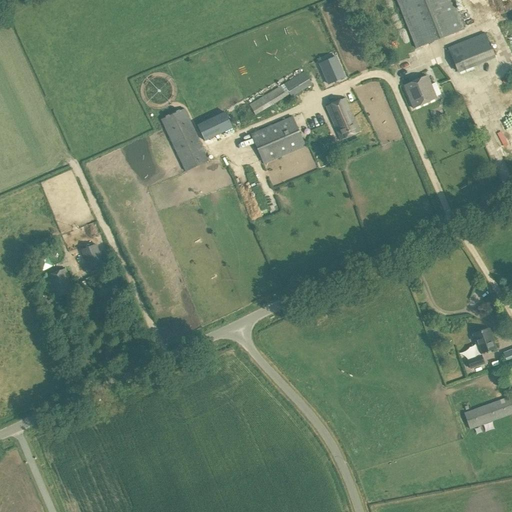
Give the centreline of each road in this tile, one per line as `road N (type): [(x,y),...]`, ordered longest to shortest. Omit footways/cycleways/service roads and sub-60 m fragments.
road 1 (unclassified): [(232,329),(511,200)]
road 2 (unclassified): [(0,437),(232,329)]
road 3 (unclassified): [(359,511),(323,434),(232,329)]
